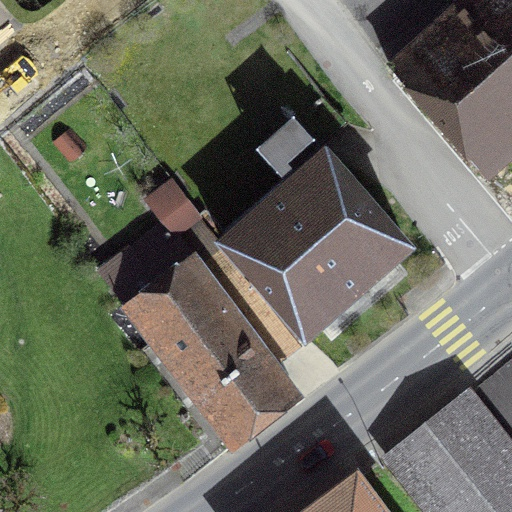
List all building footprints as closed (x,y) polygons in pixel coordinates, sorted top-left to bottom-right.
[(511,0),(493,0),(411,71),(511,187),(511,0)] [(217,244),(304,342),(412,247),(326,149),(217,244)] [(121,306),(223,444),(296,390),(193,252),(121,306)] [(511,511),(511,430),(488,400),(397,470),(429,511),(511,511)] [(342,511),(401,511),(381,484),(342,511)]
